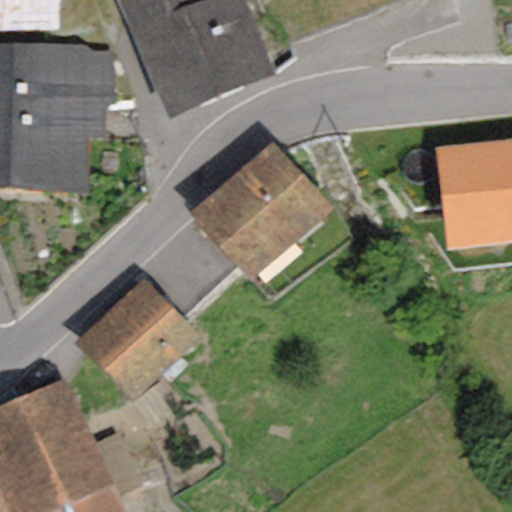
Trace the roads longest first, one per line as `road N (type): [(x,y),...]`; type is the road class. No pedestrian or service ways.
road 1 (tertiary): [(2,363),(181,195),(279,117),(511,91)]
road 2 (track): [(106,0),(181,195)]
